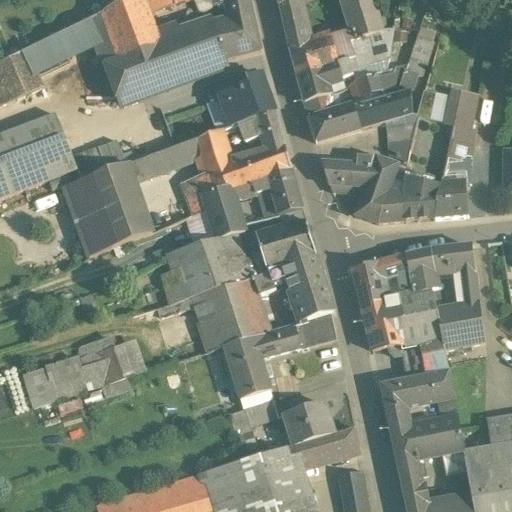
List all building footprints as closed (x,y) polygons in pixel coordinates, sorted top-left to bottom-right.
[(138,0),(126,6),(103,16),(102,16),(86,24),(91,39),(103,69),(105,69),(116,99),(154,88),(225,62),(213,28),(182,40),(176,25),(154,33),(148,14),(182,0),(187,0),(188,2),(192,0),(138,0)] [(248,0),(196,0),(202,14),(224,6),(229,24),(213,28),(225,62),(238,58),(260,54),(248,0)] [(307,0),(276,0),(278,9),(297,3),(307,0)] [(370,0),(338,0),(349,34),(353,45),(382,36),(370,0)] [(297,3),(278,9),(285,39),(289,52),(307,47),(303,31),(297,3)] [(86,24),(25,53),(32,67),(91,39),(86,24)] [(420,27),(416,36),(432,42),(436,33),(420,27)] [(353,45),(350,46),(354,62),(360,61),(362,68),(388,61),(393,32),(382,36),(353,45)] [(349,34),(330,40),(338,66),(354,62),(350,46),(353,45),(349,34)] [(307,47),(289,52),(296,80),(338,66),(330,40),(307,47)] [(431,48),(415,43),(412,50),(429,55),(431,48)] [(25,53),(0,64),(0,110),(43,90),(32,67),(25,53)] [(338,66),(296,80),(301,97),(327,89),(342,84),(341,81),(352,77),(350,74),(350,71),(362,68),(360,61),(354,62),(338,66)] [(253,73),(207,90),(212,104),(220,101),(220,100),(250,89),(248,83),(255,80),(253,73)] [(391,88),(387,86),(386,74),(355,85),(348,90),(352,102),(380,92),(383,102),(395,98),(401,83),(393,81),(391,88)] [(414,76),(404,74),(401,83),(395,98),(409,95),(414,76)] [(255,80),(248,83),(250,89),(220,100),(220,101),(230,130),(238,127),(275,114),(262,78),(255,80)] [(327,89),(301,97),(304,107),(329,98),(330,98),(327,89)] [(383,102),(353,110),(360,133),(411,118),(410,94),(409,95),(395,98),(383,102)] [(458,110),(447,161),(468,160),(470,161),(476,134),(469,132),(475,101),(450,96),(447,108),(458,110)] [(329,98),(304,107),(308,122),(335,115),(329,98)] [(406,166),(396,168),(389,166),(374,161),(373,162),(374,163),(373,163),(365,187),(364,189),(353,219),(377,227),(433,222),(440,189),(441,189),(442,189),(443,182),(444,175),(447,161),(458,110),(447,108),(424,103),(421,122),(416,121),(413,130),(410,143),(410,144),(406,166)] [(335,115),(308,122),(315,146),(360,133),(353,110),(335,115)] [(275,114),(238,127),(245,145),(262,140),(268,155),(230,166),(220,169),(226,190),(231,189),(232,190),(232,191),(268,181),(267,179),(291,172),(285,150),(275,114)] [(56,117),(0,137),(0,202),(76,174),(77,173),(72,159),(56,117)] [(230,130),(184,146),(190,165),(202,161),(227,152),(223,141),(233,138),(230,130)] [(413,130),(386,134),(387,146),(410,144),(410,143),(413,130)] [(410,144),(387,146),(389,166),(396,168),(406,166),(410,144)] [(184,146),(127,167),(134,186),(190,165),(184,146)] [(98,150),(72,159),(77,173),(76,174),(81,184),(107,175),(98,150)] [(227,152),(202,161),(206,174),(220,169),(230,166),(227,152)] [(468,160),(447,161),(444,175),(469,174),(468,160)] [(356,169),(321,167),(328,188),(330,187),(364,189),(365,187),(373,163),(357,162),(356,169)] [(81,184),(63,191),(88,261),(152,238),(134,186),(127,167),(107,175),(81,184)] [(208,179),(181,189),(193,219),(208,212),(203,198),(226,190),(220,169),(206,174),(208,179)] [(291,172),(267,179),(268,181),(270,191),(271,192),(278,219),(279,219),(302,213),(291,172)] [(268,181),(232,191),(235,202),(270,191),(268,181)] [(464,187),(442,189),(441,189),(440,189),(433,222),(466,220),(464,187)] [(226,190),(203,198),(208,212),(218,243),(245,235),(235,202),(232,191),(232,190),(231,189),(226,190)] [(189,221),(180,200),(163,207),(171,229),(189,221)] [(302,213),(279,219),(283,232),(306,225),(302,213)] [(283,232),(256,240),(262,258),(243,264),(249,283),(268,277),(267,274),(316,259),(306,225),(283,232)] [(214,243),(173,256),(172,257),(169,259),(176,285),(166,288),(172,307),(194,301),(228,290),(228,288),(222,270),(214,243)] [(431,253),(404,258),(408,275),(412,299),(431,294),(435,314),(436,314),(440,313),(441,313),(434,275),(449,273),(450,276),(458,275),(463,309),(477,306),(470,249),(431,253)] [(376,267),(351,272),(361,311),(385,306),(385,303),(379,283),(397,278),(408,275),(404,258),(376,267)] [(316,259),(267,274),(268,277),(249,283),(244,284),(250,301),(275,293),(274,288),(282,286),(281,283),(286,282),(300,328),(306,326),(306,325),(334,316),(329,301),(316,259)] [(243,264),(222,270),(228,288),(231,284),(234,283),(236,287),(244,284),(249,283),(243,264)] [(401,299),(411,346),(422,345),(430,379),(447,376),(442,353),(436,314),(435,314),(431,294),(412,299),(408,275),(397,278),(401,299)] [(228,290),(194,301),(196,310),(211,355),(224,351),(224,350),(263,338),(260,330),(250,301),(244,284),(236,287),(228,290)] [(411,346),(401,299),(385,303),(385,306),(361,311),(371,353),(399,349),(411,346)] [(172,307),(158,312),(160,321),(196,310),(194,301),(172,307)] [(463,309),(440,313),(436,314),(442,353),(484,346),(478,306),(463,309)] [(263,338),(224,350),(224,351),(240,401),(270,392),(266,380),(272,378),(269,368),(263,370),(260,362),(336,342),(331,318),(334,317),(334,316),(306,325),(306,326),(300,328),(288,331),(269,336),(263,338)] [(266,328),(260,330),(263,338),(269,336),(266,328)] [(139,342),(24,380),(35,411),(150,374),(139,342)] [(407,384),(430,379),(422,345),(399,349),(407,384)] [(407,384),(380,389),(389,432),(408,428),(404,411),(453,400),(449,382),(448,376),(430,379),(407,384)] [(270,392),(240,401),(244,412),(273,403),(270,392)] [(273,403),(244,412),(248,425),(277,416),(273,403)] [(323,406),(284,419),(294,451),(333,439),(323,406)] [(408,428),(389,432),(406,510),(423,506),(420,482),(425,481),(423,471),(418,472),(416,464),(462,455),(462,456),(464,455),(459,429),(456,418),(408,428)] [(511,419),(488,424),(492,450),(493,450),(511,447),(511,419)] [(488,424),(459,429),(464,455),(492,450),(488,424)] [(294,451),(288,453),(293,470),(358,452),(354,432),(333,439),(294,451)] [(254,442),(242,446),(248,465),(258,462),(260,461),(254,442)] [(511,447),(493,450),(492,450),(464,455),(462,456),(471,503),(511,496),(511,447)] [(260,461),(258,462),(248,465),(200,478),(207,502),(210,511),(306,511),(293,470),(288,453),(260,461)] [(368,511),(362,476),(341,480),(346,511),(368,511)] [(200,478),(99,507),(100,511),(177,511),(207,502),(200,478)] [(424,511),(511,511),(511,496),(471,503),(424,511)]
